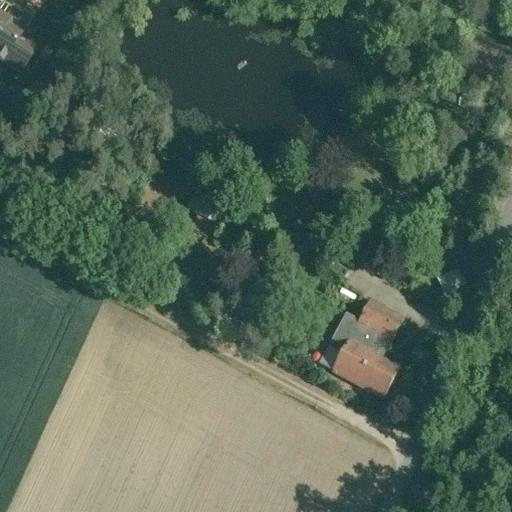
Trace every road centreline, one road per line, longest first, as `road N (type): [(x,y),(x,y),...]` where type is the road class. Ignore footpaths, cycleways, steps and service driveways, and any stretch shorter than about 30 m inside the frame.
road 1 (unknown): [(424,393),(0,198)]
road 2 (residential): [(388,511),(511,109)]
